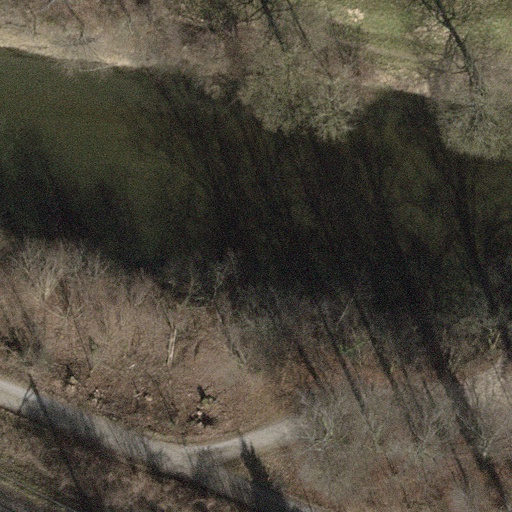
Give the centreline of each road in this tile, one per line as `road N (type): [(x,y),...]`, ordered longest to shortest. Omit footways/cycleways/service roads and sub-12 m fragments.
road 1 (track): [(185,465),(406,404),(511,397)]
road 2 (track): [(0,395),(185,465)]
